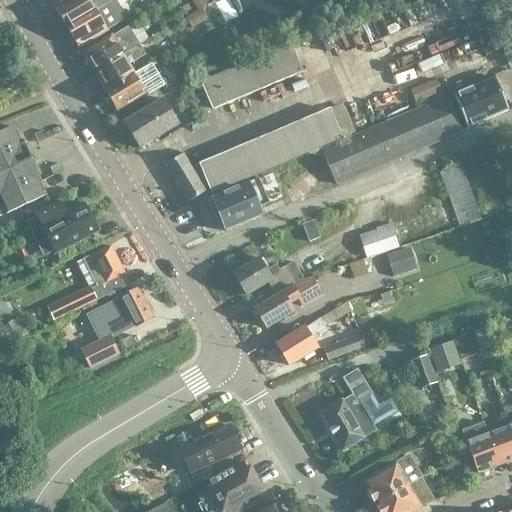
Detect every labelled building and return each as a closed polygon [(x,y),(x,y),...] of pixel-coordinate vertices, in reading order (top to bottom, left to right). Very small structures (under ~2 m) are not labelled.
[(90,0),(89,0),(66,0),(55,7),(67,27),(95,10),(90,0)] [(105,26),(101,20),(95,10),(67,27),(79,47),(107,30),(105,26)] [(125,20),(118,10),(101,20),(105,26),(110,23),(112,27),(125,20)] [(122,57),(140,47),(134,37),(122,44),(125,50),(120,53),(122,57)] [(122,57),(120,53),(112,38),(85,54),(86,57),(86,59),(89,64),(91,65),(95,71),(93,72),(94,73),(122,57)] [(214,110),(302,73),(290,46),(202,83),(214,110)] [(145,57),(140,47),(122,57),(125,61),(130,58),(133,64),(145,57)] [(132,74),(125,61),(122,57),(94,73),(94,74),(96,73),(99,79),(99,82),(102,87),(104,88),(105,89),(132,74)] [(146,93),(144,92),(143,92),(139,86),(132,74),(105,89),(105,90),(104,91),(116,111),(146,93)] [(163,87),(157,76),(139,86),(143,92),(144,92),(150,88),(152,93),(163,87)] [(454,96),(468,129),(508,111),(494,78),(454,96)] [(442,93),(437,80),(411,91),(416,104),(442,93)] [(336,185),(444,139),(462,131),(448,97),(322,150),(336,185)] [(178,126),(162,100),(125,123),(140,149),(178,126)] [(212,194),(341,139),(329,110),(200,164),(212,194)] [(0,156),(24,145),(22,141),(21,142),(15,128),(0,134),(0,156)] [(0,176),(32,161),(24,145),(0,156),(0,176)] [(511,161),(511,148),(496,156),(499,167),(511,161)] [(206,192),(182,155),(166,165),(189,203),(206,192)] [(0,196),(39,178),(32,161),(0,176),(0,196)] [(482,221),(462,167),(441,174),(460,227),(482,221)] [(41,182),(39,178),(0,196),(0,217),(4,216),(46,196),(40,183),(41,182)] [(207,200),(216,221),(220,222),(222,226),(225,232),(263,216),(260,207),(267,204),(268,201),(259,180),(259,179),(207,200)] [(33,235),(44,256),(54,251),(56,254),(98,232),(84,204),(65,214),(59,203),(37,214),(42,226),(41,227),(43,230),(33,235)] [(400,248),(391,223),(357,234),(365,259),(400,248)] [(395,276),(419,268),(412,246),(388,254),(395,276)] [(125,274),(111,247),(84,260),(98,288),(114,279),(125,274)] [(304,279),(294,262),(280,271),(276,265),(266,272),(259,259),(233,275),(246,296),(269,283),(275,293),(292,282),(294,285),(304,279)] [(322,296),(311,278),(293,289),(299,299),(304,307),(322,296)] [(99,301),(114,293),(118,287),(114,279),(98,288),(72,301),(78,312),(99,302),(99,301)] [(295,311),(290,304),(299,299),(293,289),(292,287),(255,310),(266,329),(295,311)] [(153,318),(150,312),(153,311),(149,304),(146,305),(138,290),(103,308),(108,317),(104,319),(114,338),(153,318)] [(317,349),(312,340),(327,330),(320,319),(305,329),(305,328),(276,346),(282,355),(281,356),(286,365),(287,363),(289,366),(317,349)] [(478,343),(494,337),(495,339),(502,337),(501,333),(502,333),(497,321),(473,331),(474,332),(452,341),(457,351),(461,361),(481,352),(478,343)] [(328,361),(365,347),(361,336),(323,350),(328,361)] [(120,355),(111,337),(80,352),(90,371),(120,355)] [(457,351),(452,341),(452,340),(430,348),(430,349),(434,360),(457,351)] [(420,387),(438,381),(429,353),(411,359),(420,387)] [(345,379),(354,394),(365,413),(374,426),(397,412),(390,400),(378,407),(357,372),(345,379)] [(334,431),(365,413),(354,394),(343,401),(342,401),(321,414),(334,436),(336,435),(334,431)] [(365,438),(376,431),(374,426),(365,413),(334,431),(336,435),(334,436),(343,451),(365,438)] [(499,466),(487,435),(483,424),(461,432),(478,474),(481,473),(484,474),(488,473),(489,470),(499,466)] [(241,450),(230,426),(179,450),(190,473),(241,450)] [(511,461),(511,434),(509,426),(487,435),(499,466),(511,461)] [(409,486),(402,474),(423,463),(417,452),(394,460),(396,464),(363,483),(368,491),(367,495),(371,501),(375,503),(376,505),(409,486)] [(259,494),(264,491),(250,467),(246,469),(242,463),(208,482),(209,483),(195,491),(206,511),(241,511),(263,500),(259,494)] [(415,511),(422,508),(409,486),(376,505),(378,507),(376,511),(415,511)]
